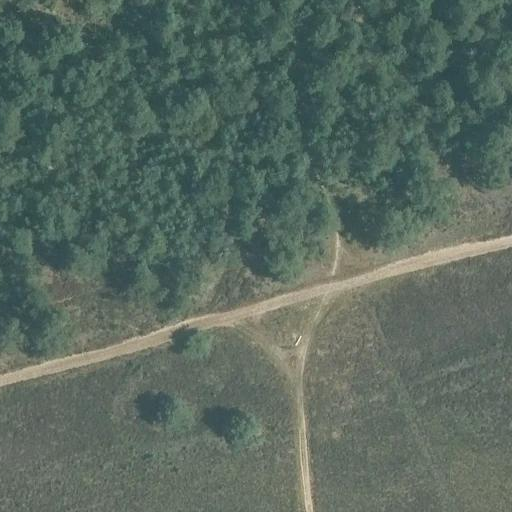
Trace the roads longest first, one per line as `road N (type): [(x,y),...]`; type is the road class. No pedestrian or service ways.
road 1 (track): [(0,381),(511,240)]
road 2 (track): [(228,316),(265,340),(296,378),(307,511)]
